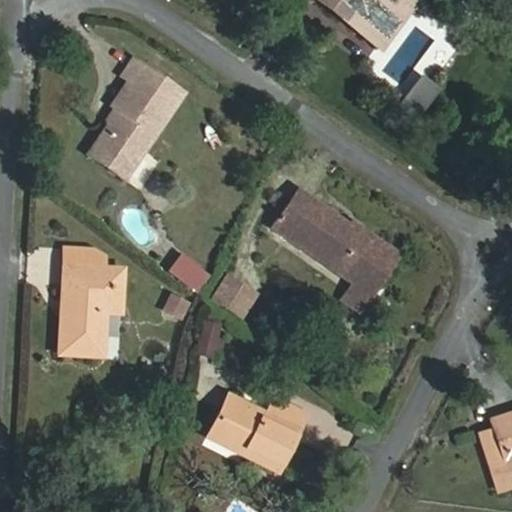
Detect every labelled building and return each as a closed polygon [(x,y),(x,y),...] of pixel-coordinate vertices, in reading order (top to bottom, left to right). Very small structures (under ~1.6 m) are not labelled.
[(318,0),(344,19),(349,13),(375,32),(399,0),(318,0)] [(411,4),(405,0),(399,0),(375,32),(384,39),(411,4)] [(341,23),(376,50),(384,39),(375,32),(349,13),(344,19),(341,23)] [(136,57),(125,73),(132,78),(114,103),(116,104),(125,110),(120,117),(112,118),(89,150),(125,175),(183,90),(136,57)] [(125,110),(116,104),(108,115),(112,118),(120,117),(125,110)] [(369,298),(399,256),(366,232),(363,237),(299,191),(271,230),(288,242),(299,249),(302,246),(349,280),(348,282),(369,298)] [(105,312),(119,313),(122,269),(101,268),(102,256),(92,251),(63,249),(62,265),(62,267),(67,268),(66,285),(61,284),(60,301),(65,301),(65,309),(60,308),(57,354),(101,357),(105,312)] [(189,287),(201,271),(180,255),(168,271),(189,287)] [(241,319),(256,295),(225,275),(210,299),(241,319)] [(168,294),(162,314),(185,320),(191,300),(168,294)] [(211,358),(219,325),(203,321),(194,354),(211,358)] [(205,438),(277,473),(298,431),(305,417),(273,401),(266,415),(227,395),(205,438)] [(492,430),(478,434),(495,490),(511,485),(511,481),(507,463),(511,461),(511,414),(489,422),(492,430)]
